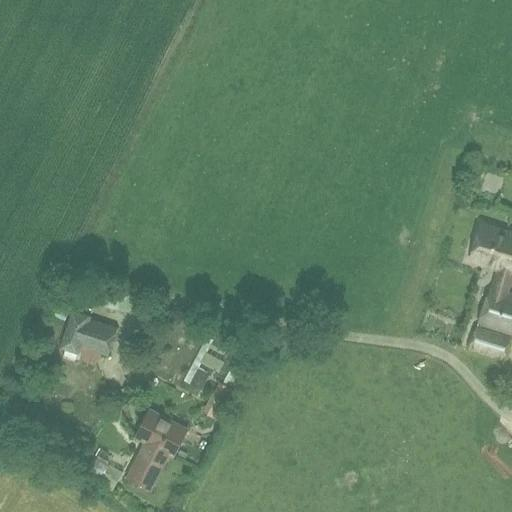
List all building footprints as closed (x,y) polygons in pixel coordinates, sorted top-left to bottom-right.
[(446,195),(460,151),(447,148),(434,191),(446,195)] [(470,260),(497,268),(479,326),(511,336),(511,293),(507,292),(511,276),(511,233),(506,231),(505,235),(479,228),(470,260)] [(106,305),(106,306),(133,312),(138,294),(111,287),(111,289),(103,287),(99,302),(106,305)] [(108,356),(118,329),(91,320),(91,317),(74,311),(61,348),(78,354),(81,347),(108,356)] [(476,327),(469,349),(503,360),(510,338),(476,327)] [(235,393),(220,385),(204,413),(223,422),(235,393)] [(151,491),(170,455),(174,457),(188,430),(150,410),(136,437),(146,442),(127,479),(151,491)] [(97,476),(102,460),(88,456),(83,471),(97,476)]
